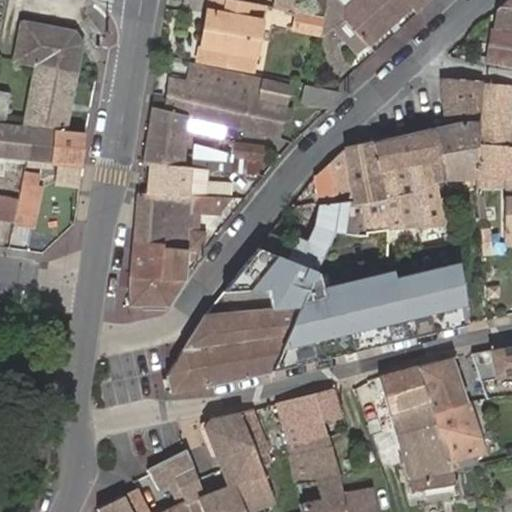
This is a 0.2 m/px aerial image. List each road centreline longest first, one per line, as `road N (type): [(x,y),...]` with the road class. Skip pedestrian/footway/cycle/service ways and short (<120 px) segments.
road 1 (residential): [(84,336),(129,338),(173,325),(291,173),(420,54)]
road 2 (residential): [(79,423),(261,392),(511,329)]
road 3 (tertiary): [(143,0),(94,279)]
